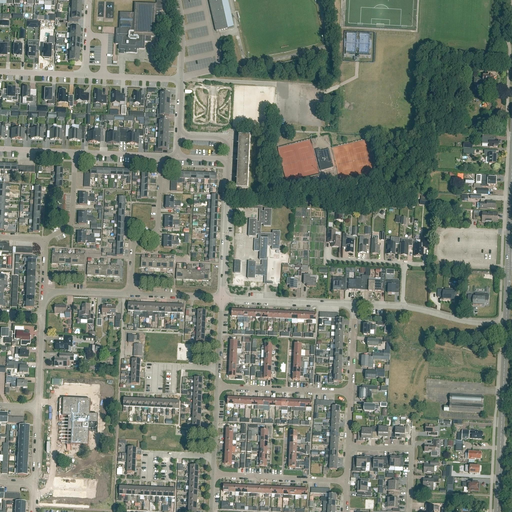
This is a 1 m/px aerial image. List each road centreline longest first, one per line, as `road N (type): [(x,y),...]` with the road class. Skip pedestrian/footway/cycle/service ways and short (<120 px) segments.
road 1 (tertiary): [(497,511),(506,323)]
road 2 (tertiary): [(506,323),(511,165)]
road 3 (residential): [(129,293),(133,244),(157,229),(161,156)]
road 4 (unclassified): [(222,297),(227,159)]
road 5 (residential): [(350,391),(217,386)]
road 6 (unclassified): [(354,304),(222,297)]
road 7 (residential): [(345,480),(213,474)]
